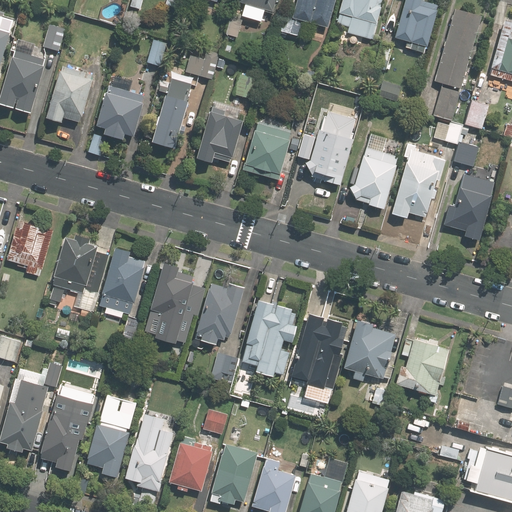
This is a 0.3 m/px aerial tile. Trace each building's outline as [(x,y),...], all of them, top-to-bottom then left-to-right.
[(140,0),(130,0),(128,7),(138,10),(140,0)] [(176,0),(163,0),(162,5),(174,8),(176,0)] [(235,0),(235,3),(270,13),(273,2),(275,3),(276,0),(235,0)] [(303,22),(326,28),(334,0),(295,0),(291,16),(285,14),(279,33),(298,38),(303,22)] [(341,0),(337,15),(340,16),(337,25),(349,28),(347,34),(370,41),(375,24),(376,25),(383,0),(341,0)] [(437,5),(420,0),(419,0),(403,0),(393,38),(411,42),(409,49),(423,53),(425,46),(426,47),(437,5)] [(459,89),(481,16),(454,8),(433,81),(459,89)] [(240,19),(230,17),(225,35),(235,38),(240,19)] [(490,69),(489,75),(511,81),(511,22),(503,20),(490,69)] [(56,52),(62,30),(46,25),(40,47),(56,52)] [(0,63),(10,32),(0,29),(0,63)] [(158,67),(164,45),(150,41),(144,63),(158,67)] [(377,67),(386,69),(390,54),(381,51),(377,67)] [(14,61),(11,60),(0,99),(0,107),(12,111),(13,105),(16,106),(15,112),(30,116),(43,68),(39,67),(41,60),(16,53),(14,61)] [(211,81),(218,57),(205,53),(202,62),(188,58),(184,73),(211,81)] [(60,73),(57,72),(43,121),(56,125),(58,119),(76,124),(77,118),(79,118),(91,76),(62,67),(60,73)] [(315,72),(306,70),(304,77),(313,80),(315,72)] [(240,74),(234,94),(255,100),(261,80),(240,74)] [(183,103),(188,85),(169,80),(164,97),(162,97),(149,144),(171,150),(175,135),(182,137),(184,129),(178,127),(184,103),(183,103)] [(400,86),(382,81),(377,97),(396,102),(400,86)] [(143,97),(109,87),(107,95),(104,94),(95,128),(103,130),(101,136),(120,141),(122,136),(132,138),(141,105),(140,105),(143,97)] [(451,120),(459,92),(440,87),(432,115),(451,120)] [(324,93),(313,90),(306,112),(317,116),(324,93)] [(465,124),(480,129),(488,105),(472,100),(465,124)] [(373,119),(377,106),(365,103),(361,115),(373,119)] [(222,117),(224,111),(212,108),(210,113),(208,113),(195,159),(209,164),(211,157),(228,162),(229,157),(231,158),(241,122),(222,117)] [(355,118),(326,109),(319,133),(315,132),(312,143),(301,140),(296,157),(307,160),(307,161),(301,164),(308,178),(337,186),(350,142),(348,141),(355,118)] [(370,120),(359,117),(355,134),(365,137),(370,120)] [(437,118),(432,138),(457,144),(462,125),(437,118)] [(257,133),(254,132),(243,171),(278,181),(289,142),(288,141),(290,133),(259,125),(257,133)] [(106,138),(94,134),(88,152),(100,156),(106,138)] [(472,167),(478,146),(459,141),(453,161),(472,167)] [(435,156),(417,151),(418,149),(414,148),(415,146),(407,144),(403,156),(408,157),(406,162),(404,162),(390,214),(405,218),(407,212),(424,217),(429,200),(433,201),(437,189),(433,188),(435,180),(438,181),(444,160),(435,157),(435,156)] [(353,200),(367,203),(367,205),(383,209),(395,165),(397,156),(365,147),(362,155),(354,184),(347,187),(351,194),(352,196),(353,200)] [(460,187),(458,186),(452,207),(447,206),(442,224),(465,230),(463,237),(478,241),(491,195),(490,195),(493,182),(463,174),(460,187)] [(38,275),(51,231),(20,222),(19,228),(14,227),(5,259),(27,265),(26,271),(38,275)] [(88,243),(89,237),(74,233),(73,239),(62,235),(51,275),(53,276),(51,283),(82,292),(83,287),(97,291),(107,254),(95,250),(96,245),(88,243)] [(129,314),(132,304),(133,304),(145,261),(128,256),(129,252),(113,247),(100,295),(101,295),(98,306),(129,314)] [(183,338),(191,309),(197,311),(204,286),(193,282),(194,276),(177,271),(178,267),(161,262),(143,327),(183,338)] [(10,275),(3,273),(0,284),(7,286),(10,275)] [(200,337),(199,340),(215,345),(216,339),(222,340),(224,337),(228,338),(229,334),(230,335),(244,287),(228,283),(226,288),(209,283),(195,332),(196,332),(195,335),(200,337)] [(55,305),(56,301),(60,302),(63,291),(53,288),(49,303),(55,305)] [(272,308),(271,313),(269,312),(271,304),(256,300),(244,343),(245,344),(240,362),(255,366),(254,372),(259,373),(272,377),(273,373),(282,375),(288,352),(279,350),(282,340),(291,342),(295,326),(291,325),(294,313),(290,312),(290,309),(275,305),(274,309),(272,308)] [(307,384),(308,385),(312,386),(323,389),(332,355),(337,356),(346,328),(341,326),(341,323),(325,319),(324,322),(323,322),(321,326),(320,326),(322,318),(307,313),(289,375),(306,380),(305,384),(307,384)] [(342,368),(353,371),(351,378),(361,381),(363,374),(382,379),(395,334),(372,328),(372,325),(356,320),(342,368)] [(20,341),(0,336),(0,335),(0,358),(14,362),(20,341)] [(404,367),(399,366),(394,384),(434,395),(447,350),(406,338),(401,355),(407,357),(404,367)] [(237,358),(217,353),(210,378),(230,383),(237,358)] [(61,366),(50,363),(43,384),(55,387),(61,366)] [(20,452),(21,448),(30,451),(41,411),(40,411),(47,387),(19,379),(13,403),(8,402),(0,430),(0,442),(6,444),(5,448),(20,452)] [(511,383),(503,380),(496,405),(511,409),(511,383)] [(383,407),(388,389),(376,385),(370,403),(383,407)] [(51,414),(49,414),(44,430),(45,430),(38,453),(40,453),(39,458),(55,462),(54,467),(69,471),(78,439),(81,440),(86,423),(87,423),(93,404),(89,403),(92,395),(62,386),(59,395),(56,394),(51,414)] [(227,414),(207,409),(202,429),(221,434),(227,414)] [(134,446),(132,445),(123,478),(137,481),(136,485),(158,491),(160,483),(159,482),(166,454),(173,428),(162,425),(165,416),(144,410),(134,446)] [(98,470),(99,467),(102,468),(101,473),(115,477),(128,433),(127,433),(130,425),(99,416),(97,424),(95,423),(86,458),(87,458),(84,466),(98,470)] [(200,491),(211,451),(212,447),(194,442),(195,439),(182,435),(181,439),(180,439),(179,443),(178,442),(167,482),(177,485),(176,489),(186,491),(187,488),(200,491)] [(253,462),(254,456),(248,454),(247,455),(236,452),(237,448),(225,445),(222,454),(220,453),(210,493),(218,495),(217,500),(233,504),(234,499),(242,501),(253,462)] [(456,458),(458,449),(440,445),(438,454),(456,458)] [(511,458),(476,448),(464,493),(511,505),(511,458)] [(312,454),(303,451),(298,466),(307,469),(312,454)] [(263,466),(262,466),(250,506),(267,511),(283,511),(294,475),(276,470),(279,462),(265,458),(263,466)] [(388,480),(358,471),(356,479),(354,479),(344,511),(380,511),(387,488),(386,488),(388,480)] [(91,477),(80,473),(74,492),(84,496),(91,477)] [(332,511),(339,491),(338,490),(341,482),(310,474),(307,482),(306,482),(297,511),(332,511)] [(433,511),(431,511),(432,508),(429,508),(431,500),(400,491),(398,499),(393,511),(433,511)]
